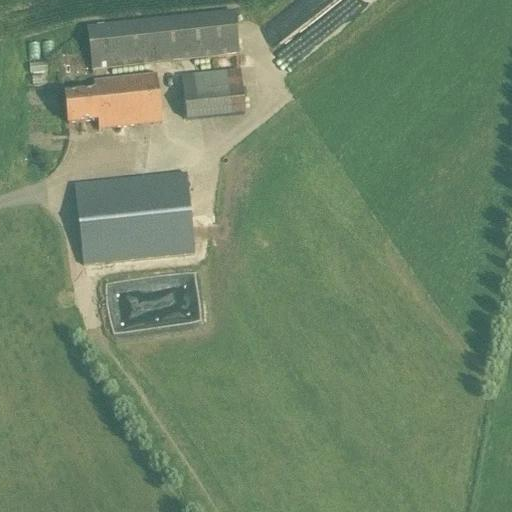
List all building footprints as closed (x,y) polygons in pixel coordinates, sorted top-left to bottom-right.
[(302,0),(265,26),(282,50),(354,0),(302,0)] [(92,72),(239,55),(234,12),(87,27),(92,72)] [(187,122),(245,116),(241,71),(181,77),(187,122)] [(161,124),(157,75),(93,81),(94,92),(65,94),(68,125),(97,122),(98,131),(161,124)] [(230,167),(241,181),(281,148),(270,134),(230,167)] [(83,268),(195,257),(186,174),(75,186),(83,268)]
